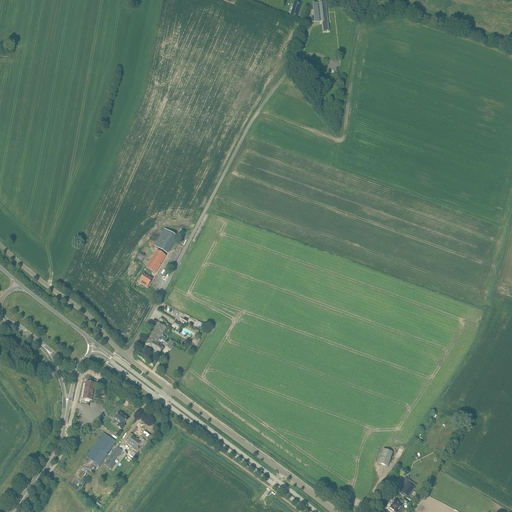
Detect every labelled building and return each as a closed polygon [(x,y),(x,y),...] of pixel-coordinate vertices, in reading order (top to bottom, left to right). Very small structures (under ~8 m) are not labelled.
[(318,4),(313,4),(315,22),(320,21),(321,21),(322,21),(323,31),(329,31),(325,0),(319,0),(320,4),(318,4)] [(295,2),(290,16),(297,18),(301,4),(295,2)] [(164,229),(154,246),(157,248),(165,253),(167,254),(168,252),(177,237),(164,229)] [(140,280),(139,282),(143,285),(145,283),(148,285),(152,280),(148,278),(152,272),(155,273),(166,256),(157,250),(147,267),(145,270),(147,272),(145,276),(144,275),(140,280)] [(171,268),(179,254),(175,251),(167,265),(171,268)] [(139,253),(137,258),(143,261),(145,255),(139,253)] [(172,326),(179,330),(182,325),(175,321),(172,326)] [(162,333),(166,327),(158,323),(146,344),(153,349),(156,343),(162,333)] [(156,343),(153,349),(160,353),(162,348),(163,347),(161,346),(163,343),(162,343),(163,341),(164,341),(166,339),(165,337),(164,336),(163,334),(162,333),(156,343)] [(191,342),(197,345),(200,339),(194,336),(191,342)] [(96,391),(97,387),(94,387),(95,384),(87,382),(86,383),(83,399),(101,402),(101,399),(97,398),(98,391),(96,391)] [(117,414),(114,417),(115,418),(114,418),(120,422),(117,426),(122,430),(125,426),(124,425),(128,419),(119,412),(117,414)] [(128,442),(127,443),(132,447),(138,452),(151,436),(144,431),(137,440),(134,437),(129,443),(128,442)] [(103,433),(86,456),(94,462),(97,464),(99,466),(116,442),(103,433)] [(116,449),(104,465),(111,470),(116,464),(114,462),(121,452),(122,451),(117,447),(117,448),(116,449)] [(383,449),(378,463),(388,467),(393,453),(383,449)] [(407,483),(401,492),(408,497),(415,488),(414,488),(416,485),(412,482),(410,485),(407,483)] [(392,505),(390,508),(394,511),(395,511),(397,511),(398,511),(397,511),(403,511),(405,510),(404,508),(402,507),(405,503),(407,505),(409,503),(403,499),(402,501),(399,499),(398,501),(395,499),(394,500),(391,504),(392,505)]
